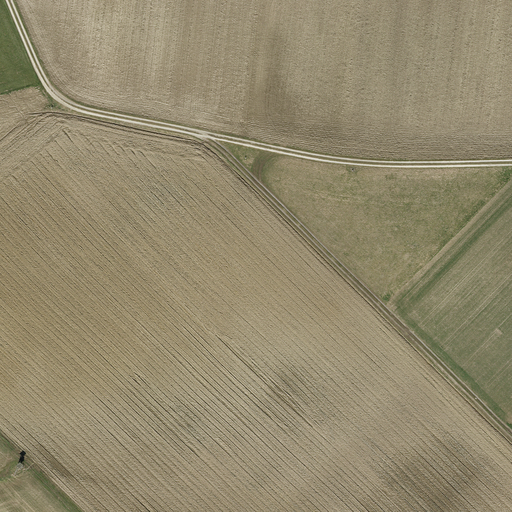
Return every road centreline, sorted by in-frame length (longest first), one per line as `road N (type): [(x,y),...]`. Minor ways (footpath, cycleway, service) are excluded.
road 1 (track): [(10,0),(49,86),(87,110),(360,162),(511,162)]
road 2 (track): [(206,133),(511,431)]
